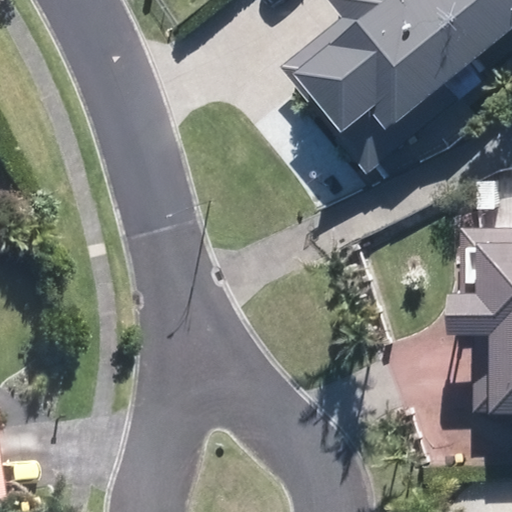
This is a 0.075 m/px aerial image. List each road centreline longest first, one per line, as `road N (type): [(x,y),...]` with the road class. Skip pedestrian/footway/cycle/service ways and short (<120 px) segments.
road 1 (residential): [(185,312),(132,130),(75,0)]
road 2 (residential): [(185,312),(234,383),(316,469),(327,511)]
road 3 (residential): [(151,511),(180,393),(185,312)]
